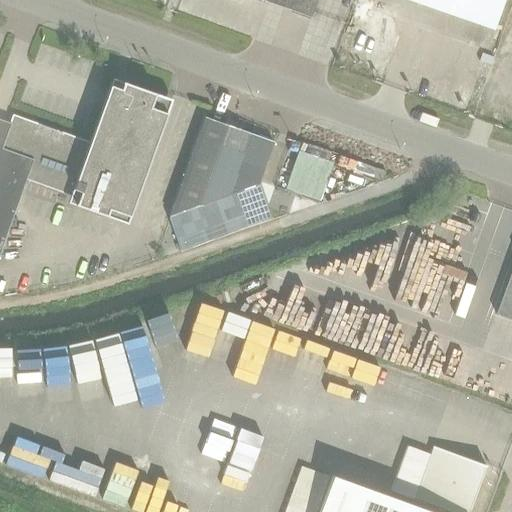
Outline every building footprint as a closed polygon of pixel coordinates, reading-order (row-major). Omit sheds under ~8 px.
[(261,0),(310,17),(316,0),(261,0)] [(417,0),(416,4),(454,17),(460,0),(417,0)] [(460,0),(454,17),(492,31),(503,0),(460,0)] [(0,250),(25,181),(69,196),(67,203),(126,225),(171,100),(111,79),(88,143),(12,115),(9,124),(0,120),(0,250)] [(272,142),(204,118),(168,217),(180,249),(269,217),(257,184),(258,184),(258,183),(272,142)] [(511,266),(495,315),(511,320),(511,266)] [(265,365),(291,372),(302,329),(206,305),(195,347),(213,352),(214,351),(246,359),(244,367),(263,372),(265,365)] [(61,375),(84,371),(78,341),(56,345),(61,375)] [(205,451),(217,417),(197,411),(186,445),(205,451)] [(414,497),(413,498),(432,505),(429,511),(331,476),(317,511),(447,511),(448,511),(451,511),(467,511),(484,467),(485,466),(432,447),(431,448),(432,448),(415,497),(414,497)] [(391,491),(413,499),(429,454),(407,447),(391,491)]
